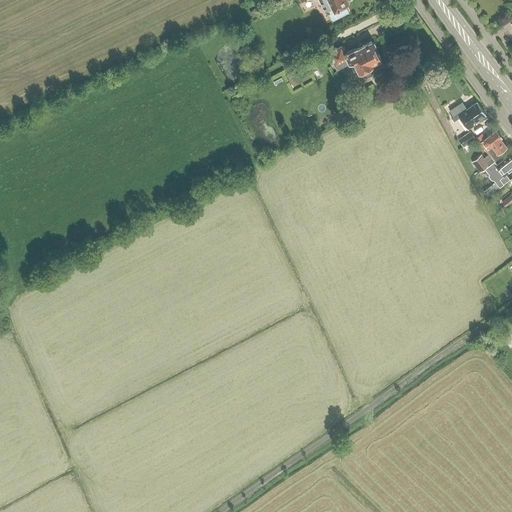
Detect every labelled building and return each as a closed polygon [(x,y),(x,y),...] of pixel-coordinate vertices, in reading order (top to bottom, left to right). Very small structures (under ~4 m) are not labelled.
[(271,0),(262,5),(267,14),(277,8),(272,0),(271,0)] [(320,0),(322,3),(327,13),(328,13),(332,21),(350,12),(346,4),(350,2),(348,0),(320,0)] [(365,76),(368,76),(373,73),(374,69),(372,65),(374,64),(373,63),(381,59),(375,48),(376,45),(375,43),(373,42),(371,42),(371,41),(357,48),(356,47),(346,53),(341,45),(329,52),(337,68),(347,63),(348,66),(355,62),(359,71),(361,70),(363,74),(365,76)] [(450,111),(453,116),(451,118),(453,122),(456,120),(461,117),(468,129),(477,123),(476,122),(486,115),(477,101),(467,108),(462,102),(450,111)] [(480,142),(489,154),(484,158),(481,154),(472,162),(480,172),(484,169),(489,165),(494,161),(501,155),(498,152),(507,146),(501,138),(501,137),(495,129),(485,137),(482,133),(476,138),(480,142)] [(471,130),(458,139),(463,146),(476,138),(471,130)] [(492,180),(494,180),(499,187),(509,179),(505,174),(511,168),(511,151),(497,164),(494,161),(489,165),(484,169),(489,174),(489,176),(492,180)] [(511,196),(511,195),(502,201),(506,206),(511,201),(511,196)]
